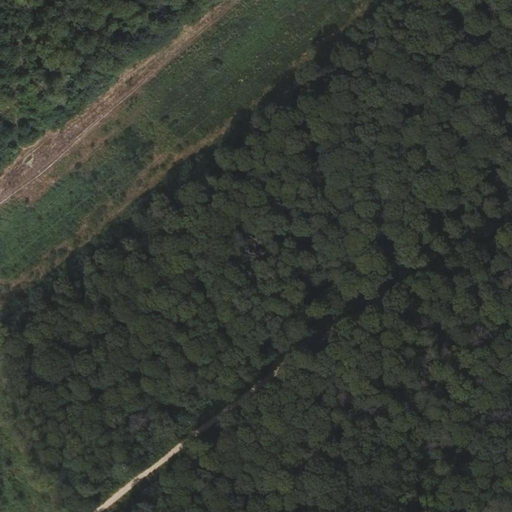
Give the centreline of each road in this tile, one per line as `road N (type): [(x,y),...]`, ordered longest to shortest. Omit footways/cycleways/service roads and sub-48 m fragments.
road 1 (track): [(104,511),(289,371),(511,242)]
road 2 (track): [(16,189),(239,0)]
